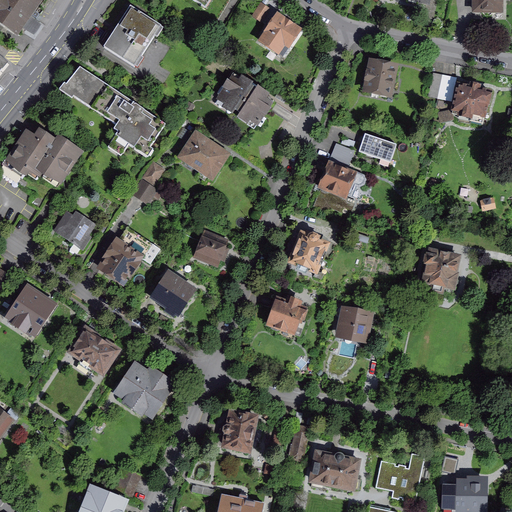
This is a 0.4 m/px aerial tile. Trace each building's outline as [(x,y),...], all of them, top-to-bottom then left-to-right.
[(0,0),(0,23),(16,34),(25,21),(31,13),(40,0),(0,0)] [(474,0),(474,11),(481,11),(481,13),(485,16),(490,16),(493,13),(493,11),(500,12),(500,0),(474,0)] [(268,10),(261,5),(253,16),(261,21),(268,10)] [(161,27),(130,7),(117,27),(104,48),(134,68),(161,27)] [(267,32),(260,42),(278,54),(278,53),(282,56),(300,31),(277,16),(266,32),(267,32)] [(395,68),(371,63),(365,91),(389,96),(395,68)] [(79,68),(65,89),(74,95),(73,96),(117,126),(114,130),(118,133),(110,144),(123,153),(129,145),(134,148),(136,144),(147,152),(165,125),(140,108),(142,104),(136,100),(129,95),(126,100),(79,68)] [(439,93),(442,77),(433,75),(430,91),(439,93)] [(456,80),(442,77),(439,93),(438,99),(448,101),(449,95),(452,96),(456,80)] [(237,83),(231,79),(225,88),(222,86),(217,94),(220,96),(218,99),(225,104),(224,106),(234,113),(235,111),(240,114),(239,116),(249,123),(250,121),(261,127),(266,119),(261,116),(263,114),(264,115),(272,104),(265,100),(267,97),(257,90),(258,88),(252,83),(250,86),(240,79),(237,83)] [(470,88),(458,85),(452,114),(471,118),(470,121),(483,124),(490,92),(479,90),(479,87),(471,85),(470,88)] [(396,145),(365,134),(359,152),(390,163),(396,145)] [(61,181),(79,153),(65,143),(61,149),(57,146),(60,143),(56,140),(53,144),(41,136),(37,142),(27,135),(8,163),(24,174),(28,168),(38,175),(42,169),(46,172),(45,174),(53,179),(55,177),(61,181)] [(196,136),(183,157),(201,169),(197,176),(206,182),(210,176),(211,176),(225,156),(196,136)] [(344,136),(342,143),(354,148),(357,141),(344,136)] [(352,151),(337,145),(333,152),(334,153),(348,158),(352,151)] [(348,169),(345,170),(349,159),(348,158),(334,153),(329,165),(330,165),(313,207),(330,213),(332,209),(350,216),(355,202),(345,197),(345,195),(352,197),(356,186),(361,188),(365,185),(367,180),(364,175),(348,169)] [(158,179),(155,177),(161,168),(153,163),(144,178),(154,185),(158,179)] [(142,182),(134,194),(147,203),(155,191),(142,182)] [(407,186),(400,191),(410,201),(414,195),(407,186)] [(492,200),(482,202),(484,210),(494,208),(492,200)] [(68,215),(57,231),(82,247),(88,238),(86,236),(93,226),(76,215),(74,219),(68,215)] [(107,259),(101,268),(123,283),(140,257),(143,260),(153,245),(127,227),(106,258),(107,259)] [(422,227),(421,233),(432,236),(434,230),(422,227)] [(304,235),(302,234),(290,262),(315,272),(313,276),(322,280),(329,262),(324,260),(325,255),(324,253),(327,245),(318,241),(320,237),(306,231),(304,235)] [(226,241),(205,233),(203,239),(202,238),(197,251),(198,251),(196,257),(216,265),(219,259),(223,261),(226,255),(225,254),(227,249),(223,248),(226,241)] [(441,253),(430,251),(430,255),(427,256),(426,262),(428,264),(424,283),(432,285),(431,292),(452,296),(454,286),(456,285),(458,283),(457,280),(456,278),(456,275),(455,275),(459,257),(449,255),(450,251),(442,249),(441,253)] [(11,278),(0,270),(0,289),(2,291),(11,278)] [(169,275),(154,297),(168,307),(165,311),(174,317),(177,312),(177,313),(192,291),(169,275)] [(12,316),(9,321),(20,328),(23,323),(34,331),(51,307),(40,299),(42,297),(37,294),(35,296),(27,291),(11,315),(12,316)] [(283,301),(275,298),(271,309),(274,310),(268,325),(271,326),(270,327),(271,329),(277,331),(276,334),(294,341),(296,335),(300,336),(305,322),(303,322),(308,310),(299,307),(300,303),(285,297),(283,301)] [(358,307),(341,306),(335,337),(369,344),(375,312),(358,307)] [(117,351),(86,330),(71,352),(82,359),(79,364),(89,371),(92,366),(102,373),(105,369),(107,368),(109,365),(109,363),(117,351)] [(355,357),(358,343),(342,340),(339,354),(355,357)] [(149,378),(136,369),(121,392),(122,393),(118,399),(126,405),(128,402),(141,411),(143,407),(151,412),(169,385),(152,374),(149,378)] [(0,436),(12,421),(0,411),(0,436)] [(256,417),(231,412),(228,426),(224,425),(223,433),(227,434),(224,446),(240,449),(242,452),(246,453),(249,451),(251,439),(259,441),(262,428),(254,427),(256,417)] [(285,424),(278,422),(275,437),(282,438),(285,424)] [(308,429),(297,426),(290,458),(302,460),(308,429)] [(358,461),(317,453),(311,487),(323,490),(324,486),(337,489),(339,488),(340,487),(358,490),(360,480),(354,479),(358,461)] [(425,456),(412,454),(409,467),(381,461),(375,488),(393,491),(391,498),(415,503),(425,456)] [(458,460),(445,457),(443,465),(456,468),(458,460)] [(456,468),(443,465),(442,471),(455,474),(456,468)] [(140,475),(125,469),(119,483),(134,490),(140,475)] [(487,511),(488,476),(467,476),(467,478),(456,478),(456,484),(442,484),(441,509),(455,509),(455,511),(487,511)] [(134,490),(119,483),(116,491),(131,497),(134,490)] [(110,498),(93,491),(85,511),(122,511),(124,510),(118,508),(119,506),(108,502),(110,498)] [(262,511),(264,503),(221,494),(217,511),(262,511)]
